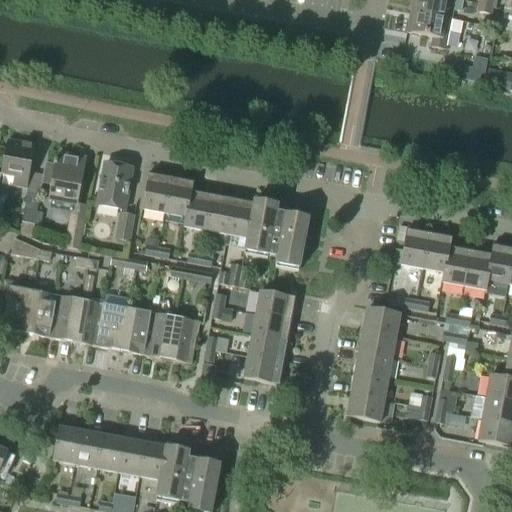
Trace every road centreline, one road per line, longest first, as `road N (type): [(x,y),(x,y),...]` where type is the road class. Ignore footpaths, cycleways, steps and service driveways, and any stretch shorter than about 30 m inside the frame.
road 1 (residential): [(367,205),(222,176),(196,161),(0,115)]
road 2 (residential): [(304,434),(70,379),(41,399),(0,389)]
road 3 (residential): [(304,434),(328,314),(356,276),(367,205)]
road 4 (residential): [(377,0),(371,30),(217,0)]
road 5 (residential): [(463,464),(304,434)]
road 6 (residential): [(511,229),(367,205)]
